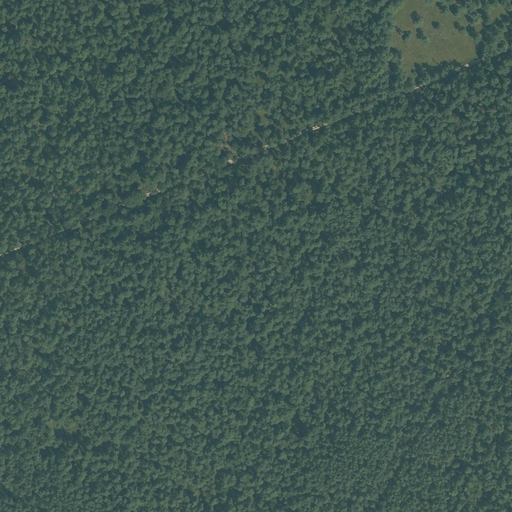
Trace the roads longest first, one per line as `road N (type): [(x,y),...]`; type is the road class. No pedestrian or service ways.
road 1 (track): [(0,253),(511,46)]
road 2 (track): [(511,265),(371,511)]
